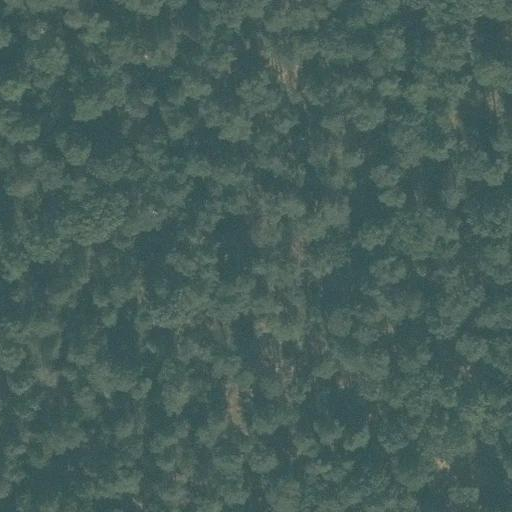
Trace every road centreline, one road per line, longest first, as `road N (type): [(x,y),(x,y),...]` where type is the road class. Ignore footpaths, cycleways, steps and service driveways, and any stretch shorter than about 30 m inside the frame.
road 1 (track): [(22,450),(189,0)]
road 2 (track): [(139,511),(22,450)]
